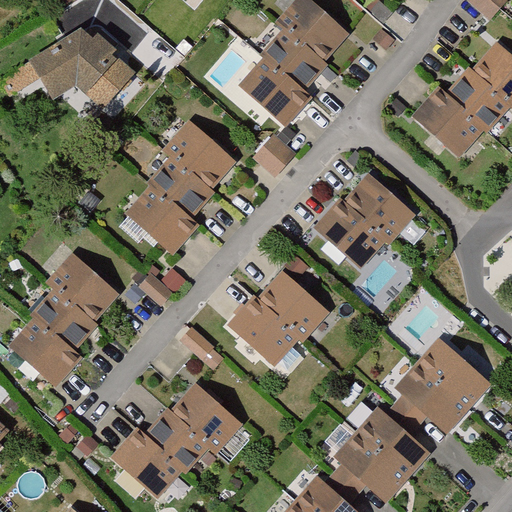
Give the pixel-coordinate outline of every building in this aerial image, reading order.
[(500,0),(473,0),(466,8),(488,25),(505,4),(500,0)] [(295,2),(272,30),(277,35),(317,69),(341,41),(295,2)] [(75,35),(0,83),(0,97),(4,105),(33,84),(45,104),(70,90),(99,115),(129,82),(75,35)] [(323,73),(317,69),(277,35),(253,63),(258,67),(299,101),(323,73)] [(511,73),(491,55),(468,81),(505,112),(511,118),(511,73)] [(305,106),(299,101),(258,67),(234,95),(281,134),(305,106)] [(461,75),(439,101),(477,132),(483,137),(505,112),(468,81),(461,75)] [(432,95),(409,123),(452,160),(477,132),(439,101),(432,95)] [(184,129),(158,161),(163,165),(204,200),(231,167),(184,129)] [(270,144),(250,167),(271,185),(292,162),(270,144)] [(208,203),(204,200),(163,165),(141,190),(146,193),(186,228),(208,203)] [(364,181),(337,211),(380,249),(384,253),(411,223),(364,181)] [(192,233),(186,228),(146,193),(120,222),(167,262),(192,233)] [(333,207),(308,234),(355,277),(380,249),(337,211),(333,207)] [(67,264),(42,293),(47,297),(88,333),(113,303),(67,264)] [(180,289),(168,280),(160,290),(172,300),(180,289)] [(275,282),(250,310),(294,348),(299,352),(322,324),(275,282)] [(146,283),(136,294),(157,313),(168,302),(146,283)] [(88,333),(47,297),(24,322),(28,326),(71,362),(92,336),(88,333)] [(245,306),(221,334),(269,376),(294,348),(250,310),(245,306)] [(76,366),(71,362),(28,326),(4,353),(52,393),(76,366)] [(187,337),(177,349),(199,369),(209,356),(187,337)] [(485,392),(434,348),(413,371),(464,416),(485,392)] [(464,416),(413,371),(391,396),(399,403),(390,414),(414,436),(423,426),(441,441),(464,416)] [(191,394),(166,422),(206,457),(211,463),(236,435),(191,394)] [(414,436),(390,414),(381,424),(373,417),(352,441),(404,487),(428,461),(408,443),(414,436)] [(161,417),(138,443),(177,478),(182,483),(206,457),(166,422),(161,417)] [(131,436),(105,465),(151,507),(177,478),(138,443),(131,436)] [(383,511),(404,487),(352,441),(329,468),(336,474),(328,483),(351,502),(360,492),(383,511)] [(351,502),(328,483),(320,493),(312,486),(291,509),(294,511),(342,511),(351,502)]
